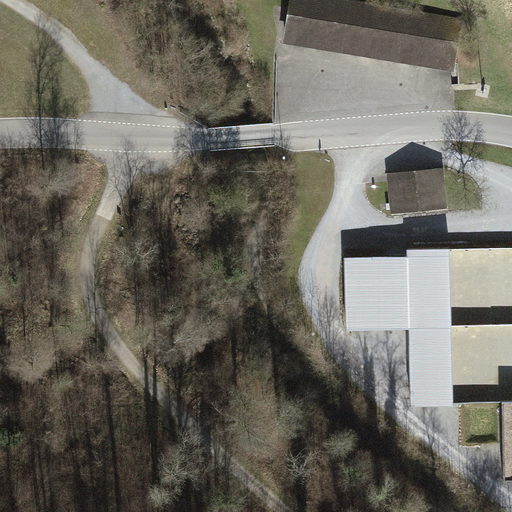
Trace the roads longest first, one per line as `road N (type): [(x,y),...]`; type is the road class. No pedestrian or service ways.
road 1 (unclassified): [(0,133),(208,140),(454,124),(511,130)]
road 2 (track): [(289,511),(138,370),(90,303),(86,259),(131,137)]
road 3 (track): [(359,130),(347,205),(323,266),(334,339),(360,376),(511,500)]
road 4 (track): [(9,0),(85,59),(131,137)]
road 5 (track): [(335,234),(511,219)]
road 6 (track): [(511,179),(372,129)]
